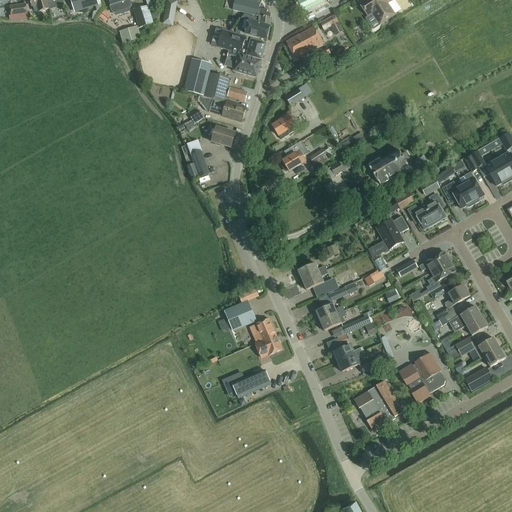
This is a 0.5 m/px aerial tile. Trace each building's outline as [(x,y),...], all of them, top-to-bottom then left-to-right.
[(46,0),(27,0),(29,3),(30,4),(31,4),(32,7),(39,5),(39,7),(40,11),(49,9),(48,4),(46,0)] [(98,5),(96,0),(70,0),(74,12),(98,5)] [(130,1),(129,1),(128,0),(108,0),(113,14),(132,8),(130,1)] [(148,6),(133,11),(139,29),(159,22),(155,8),(159,7),(156,0),(147,0),(146,1),(148,6)] [(177,1),(168,0),(167,0),(163,23),(172,25),(177,1)] [(267,11),(259,9),(260,4),(245,0),(235,0),(233,11),(257,16),(257,14),(260,15),(259,24),(269,26),(270,15),(266,14),(267,11)] [(320,0),(295,0),(301,11),(321,0),(320,0)] [(388,20),(375,0),(357,0),(356,1),(368,19),(373,15),(379,25),(388,20)] [(375,0),(388,20),(396,15),(388,3),(392,0),(375,0)] [(26,4),(9,7),(10,8),(8,8),(9,15),(11,15),(11,17),(28,14),(26,4)] [(104,21),(108,16),(103,12),(100,16),(99,17),(104,21)] [(338,23),(334,16),(320,24),(324,31),(338,23)] [(245,34),(266,40),(270,27),(249,21),(245,34)] [(123,31),(126,43),(141,39),(138,27),(123,31)] [(313,28),(286,42),(295,59),(322,44),(313,28)] [(223,32),(219,48),(240,54),(244,37),(223,32)] [(251,39),(246,56),(262,61),(266,44),(251,39)] [(237,56),(233,73),(256,79),(260,62),(237,56)] [(211,65),(192,60),(184,92),(203,97),(209,74),(211,65)] [(225,103),(231,79),(209,74),(203,97),(225,103)] [(310,83),(285,97),(290,106),(315,91),(310,83)] [(248,93),(230,88),(227,98),(230,98),(230,100),(236,102),(237,100),(245,103),(248,93)] [(241,123),(246,109),(227,103),(222,117),(241,123)] [(311,104),(302,108),(309,124),(318,120),(311,104)] [(194,125),(204,119),(200,112),(190,118),(194,125)] [(279,122),(272,127),(278,137),(279,137),(281,141),(289,136),(288,135),(294,131),(292,128),(296,126),(292,120),(293,119),(289,113),(277,120),(279,122)] [(231,149),(235,134),(216,129),(212,143),(231,149)] [(511,139),(509,134),(502,138),(509,150),(511,148),(511,139)] [(352,139),(342,145),(344,148),(354,142),(352,139)] [(282,162),(289,172),(302,164),(306,162),(303,156),(308,153),(301,142),(288,150),(291,156),(282,162)] [(316,169),(335,156),(330,148),(325,152),(323,149),(309,158),(316,169)] [(406,152),(401,155),(398,151),(397,151),(398,151),(381,161),(379,158),(368,165),(381,185),(388,181),(387,179),(408,167),(405,162),(410,159),(406,152)] [(191,155),(199,178),(208,175),(200,152),(191,155)] [(477,167),(484,164),(477,152),(470,156),(471,157),(477,167)] [(496,159),(508,181),(511,179),(511,161),(507,153),(496,159)] [(411,162),(420,182),(429,178),(424,168),(428,166),(424,156),(411,162)] [(471,157),(465,160),(472,172),(478,169),(477,167),(471,157)] [(503,185),(508,181),(496,159),(484,166),(496,186),(502,183),(503,185)] [(339,163),(330,169),(334,177),(344,171),(349,169),(344,160),(339,162),(339,163)] [(456,173),(464,168),(461,162),(452,167),(456,173)] [(440,176),(437,178),(438,180),(440,182),(443,180),(446,179),(444,176),(442,174),(440,176)] [(467,181),(462,184),(474,206),(479,203),(479,201),(479,200),(484,197),(474,179),(470,174),(465,177),(467,181)] [(419,187),(420,189),(424,196),(438,188),(433,179),(419,187)] [(474,206),(462,184),(456,187),(454,183),(442,190),(449,201),(455,198),(461,210),(467,207),(467,208),(469,208),(474,206)] [(395,201),(401,211),(415,203),(410,193),(395,201)] [(425,207),(435,226),(441,222),(441,221),(445,218),(440,210),(444,208),(437,195),(430,199),(432,203),(425,207)] [(395,202),(388,206),(392,213),(399,209),(395,202)] [(435,226),(425,207),(417,211),(415,207),(408,211),(415,224),(419,222),(424,231),(428,228),(429,229),(435,226)] [(391,221),(377,229),(389,251),(403,243),(399,235),(409,229),(402,217),(392,223),(391,221)] [(491,232),(494,244),(503,241),(499,230),(491,232)] [(327,249),(330,257),(338,254),(334,246),(327,249)] [(431,273),(450,262),(444,253),(419,267),(422,272),(428,269),(431,273)] [(413,261),(402,267),(405,273),(416,266),(413,261)] [(450,262),(431,273),(433,278),(427,281),(430,286),(426,288),(429,294),(441,287),(438,282),(455,272),(450,262)] [(326,271),(325,267),(318,270),(315,264),(298,272),(302,281),(326,271)] [(326,271),(302,281),(306,291),(324,284),(321,277),(328,274),(329,278),(335,276),(333,271),(334,271),(333,268),(332,269),(331,268),(326,271)] [(511,271),(503,277),(511,291),(511,290),(511,271)] [(327,290),(343,284),(341,279),(325,286),(327,290)] [(328,294),(332,302),(358,291),(354,283),(328,294)] [(433,301),(446,293),(442,286),(429,294),(433,301)] [(448,295),(451,300),(444,304),(447,310),(436,316),(439,321),(455,313),(452,307),(454,305),(469,297),(463,286),(448,295)] [(237,293),(240,302),(258,296),(254,287),(237,293)] [(386,297),(388,302),(398,299),(396,293),(386,297)] [(233,332),(256,322),(247,302),(225,312),(233,332)] [(312,302),(291,307),(295,322),(303,321),(302,316),(314,312),(312,302)] [(323,309),(316,312),(320,322),(344,311),(342,307),(335,310),(332,302),(321,306),(323,309)] [(406,302),(396,304),(398,312),(408,310),(406,302)] [(455,313),(439,321),(442,326),(456,319),(462,329),(466,327),(466,326),(481,318),(476,308),(458,318),(455,313)] [(346,316),(344,311),(320,322),(324,332),(345,323),(343,318),(346,316)] [(368,316),(332,332),(335,339),(371,323),(368,316)] [(487,328),(481,318),(466,326),(466,327),(472,337),(487,328)] [(276,336),(269,320),(255,325),(249,328),(254,341),(261,338),(262,342),(276,336)] [(442,326),(439,321),(431,326),(434,331),(442,326)] [(255,345),(258,352),(261,359),(269,356),(282,350),(276,336),(262,342),(255,345)] [(346,336),(337,340),(340,347),(350,342),(346,336)] [(448,338),(440,342),(445,351),(449,348),(450,343),(448,338)] [(449,357),(472,344),(469,338),(445,352),(449,357)] [(472,344),(449,357),(452,363),(475,350),(481,360),(484,358),(484,357),(499,349),(493,339),(479,347),(479,346),(475,348),(472,344)] [(337,363),(362,352),(360,349),(353,352),(351,346),(333,353),(337,363)] [(505,359),(499,349),(484,357),(484,358),(490,368),(505,359)] [(225,357),(234,372),(245,366),(236,350),(225,357)] [(362,352),(337,363),(342,373),(359,365),(361,364),(359,360),(364,357),(362,352)] [(390,362),(386,354),(359,368),(363,375),(390,362)] [(441,372),(430,354),(414,364),(415,365),(412,367),(411,365),(398,373),(406,386),(407,385),(410,390),(409,391),(417,405),(430,397),(429,395),(444,386),(444,382),(440,373),(441,372)] [(454,367),(457,373),(463,370),(459,364),(454,367)] [(493,381),(486,368),(464,381),(471,393),(493,381)] [(271,385),(264,371),(232,385),(238,399),(271,385)] [(395,418),(404,413),(385,382),(376,387),(367,393),(354,401),(359,410),(360,409),(368,422),(367,423),(372,432),(386,423),(387,424),(396,419),(395,418)] [(360,511),(356,503),(342,510),(343,511),(360,511)]
